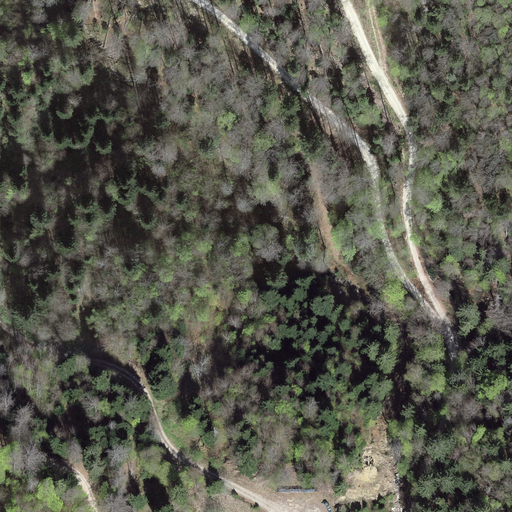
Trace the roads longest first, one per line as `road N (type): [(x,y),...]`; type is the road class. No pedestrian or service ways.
road 1 (track): [(345,0),(415,144),(409,235),(454,343),(452,389),(413,511)]
road 2 (track): [(202,0),(360,142),(392,255),(449,328)]
road 3 (track): [(0,322),(53,353),(130,375),(151,398),(171,451),(276,511)]
road 4 (track): [(180,0),(308,158),(347,277)]
